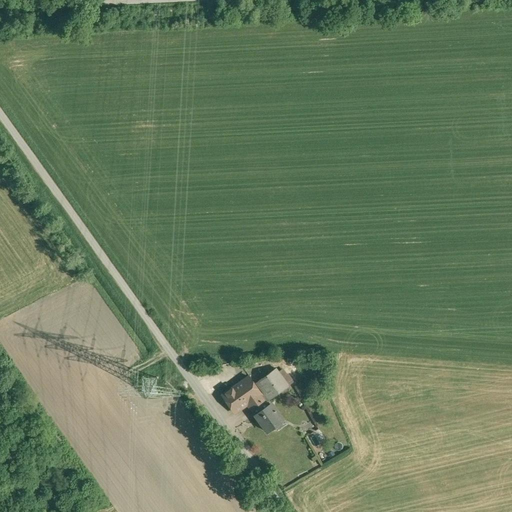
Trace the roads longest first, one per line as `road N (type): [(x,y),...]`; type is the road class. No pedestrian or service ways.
road 1 (unclassified): [(0,118),(289,511)]
road 2 (unclassified): [(0,8),(165,0)]
